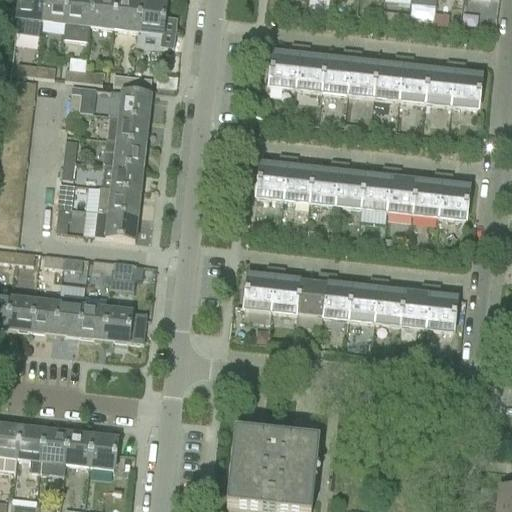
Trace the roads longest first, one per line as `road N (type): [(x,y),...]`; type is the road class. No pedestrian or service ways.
road 1 (unclassified): [(469,400),(511,11)]
road 2 (unclassified): [(169,375),(219,0)]
road 3 (unclassified): [(469,400),(169,375)]
road 4 (unclassified): [(164,414),(0,397)]
